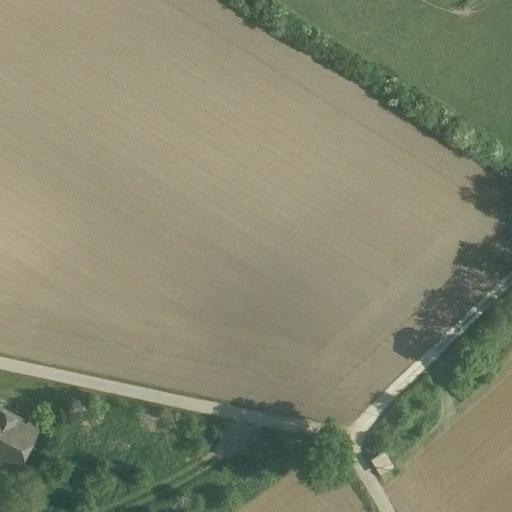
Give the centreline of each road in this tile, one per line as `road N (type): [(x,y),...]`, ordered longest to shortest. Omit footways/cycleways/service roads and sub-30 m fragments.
road 1 (unclassified): [(347,447),(319,433),(0,366)]
road 2 (track): [(511,280),(374,409),(347,447)]
